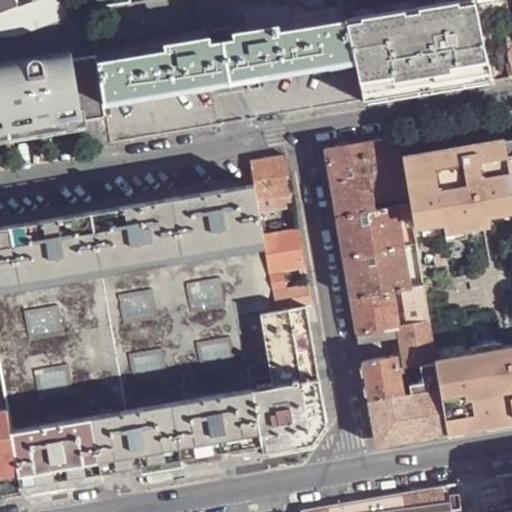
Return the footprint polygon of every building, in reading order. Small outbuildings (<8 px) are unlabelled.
[(63,0),(36,0),(0,14),(0,36),(18,35),(70,15),(63,0)] [(17,0),(0,0),(0,13),(20,5),(17,0)] [(131,0),(110,3),(112,15),(132,12),(131,0)] [(368,100),(492,79),(479,7),(477,0),(347,0),(352,18),(352,20),(351,20),(359,59),(368,100)] [(290,5),(266,9),(269,27),(293,23),(290,5)] [(266,9),(247,12),(250,30),(269,27),(266,9)] [(212,43),(218,83),(245,78),(359,59),(351,20),(334,22),(335,28),(294,35),(293,23),(269,27),(250,30),(237,33),(238,38),(212,43)] [(130,56),(99,61),(103,90),(105,102),(218,83),(212,43),(210,37),(141,48),(143,60),(131,62),(130,56)] [(0,133),(32,128),(67,123),(85,120),(106,117),(99,61),(98,54),(75,58),(74,50),(0,63),(0,133)] [(85,120),(67,123),(69,132),(87,129),(85,120)] [(32,128),(34,137),(69,132),(67,123),(32,128)] [(0,133),(0,142),(34,137),(32,128),(0,133)] [(511,151),(511,136),(503,138),(505,152),(511,151)] [(399,137),(364,143),(374,200),(408,194),(402,157),(399,137)] [(445,149),(402,157),(408,194),(414,227),(442,223),(444,231),(462,228),(489,223),(487,215),(511,210),(511,192),(505,152),(503,138),(459,146),(460,153),(447,155),(445,149)] [(332,181),(338,216),(375,209),(374,200),(364,143),(326,149),(332,181)] [(459,146),(445,149),(447,155),(460,153),(459,146)] [(294,195),(287,156),(252,161),(256,184),(260,212),(296,207),(294,195)] [(256,184),(0,227),(0,296),(267,250),(264,235),(260,212),(256,184)] [(338,216),(345,257),(405,246),(397,205),(375,209),(338,216)] [(462,228),(444,231),(445,238),(464,235),(462,228)] [(267,250),(277,311),(308,305),(312,305),(309,286),(286,289),(284,280),(282,270),(300,268),(306,266),(300,229),(264,235),(267,250)] [(345,257),(352,297),(411,288),(405,246),(345,257)] [(267,250),(0,296),(0,367),(1,367),(9,411),(12,431),(255,388),(243,317),(277,311),(267,250)] [(282,270),(284,280),(308,276),(307,272),(301,274),(300,268),(282,270)] [(352,297),(358,333),(398,327),(399,335),(402,355),(396,356),(398,369),(436,362),(424,285),(411,288),(352,297)] [(328,422),(320,378),(308,305),(277,311),(243,317),(255,388),(12,431),(23,493),(81,483),(80,475),(263,443),(265,451),(283,447),(313,442),(328,422)] [(358,333),(359,341),(399,335),(398,327),(358,333)] [(472,351),(472,353),(504,348),(503,345),(503,343),(471,348),(472,351)] [(453,361),(437,365),(448,434),(506,424),(511,423),(511,351),(510,352),(510,347),(504,348),(472,353),(473,358),(453,361)] [(472,351),(451,355),(453,361),(473,358),(472,353),(472,351)] [(398,369),(396,356),(362,362),(369,401),(402,395),(398,369)] [(369,401),(375,437),(386,445),(421,438),(448,434),(437,365),(436,362),(398,369),(402,395),(369,401)] [(0,496),(23,493),(12,431),(9,411),(0,412),(0,496)] [(223,458),(265,451),(263,443),(80,475),(81,483),(94,481),(143,472),(223,458)] [(511,511),(511,508),(486,511),(461,511),(459,493),(448,494),(446,484),(302,509),(301,511),(511,511)]
